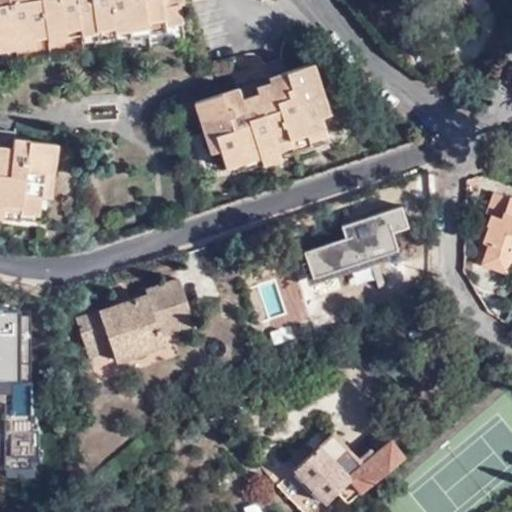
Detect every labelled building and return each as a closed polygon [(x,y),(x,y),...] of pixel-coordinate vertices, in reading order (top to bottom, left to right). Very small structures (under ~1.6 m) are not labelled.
[(0,0),(0,46),(4,46),(3,41),(86,26),(88,33),(131,24),(131,21),(165,14),(166,22),(184,18),(180,0),(0,0)] [(305,49),(283,56),(285,60),(255,70),(256,73),(248,75),(240,78),(238,72),(221,78),(220,75),(188,86),(210,155),(219,152),(225,170),(244,164),(242,157),(302,138),(305,145),(324,139),(318,120),(328,117),(305,49)] [(0,201),(42,205),(41,215),(61,217),(63,190),(73,191),(77,136),(47,133),(47,139),(30,138),(29,142),(10,141),(0,139),(0,201)] [(511,196),(491,189),(483,211),(488,213),(498,217),(495,226),(484,223),(479,239),(486,241),(479,261),(503,269),(511,242),(511,196)] [(305,253),(313,279),(397,252),(390,232),(407,227),(401,207),(342,227),(347,239),(305,253)] [(484,223),(495,226),(498,217),(488,213),(484,223)] [(181,277),(146,288),(148,293),(77,318),(91,359),(114,351),(119,363),(167,348),(165,337),(198,326),(181,277)] [(0,467),(34,467),(32,310),(0,310),(0,467)] [(352,501),(407,455),(393,439),(364,462),(335,433),(297,468),(329,500),(339,490),(352,501)]
